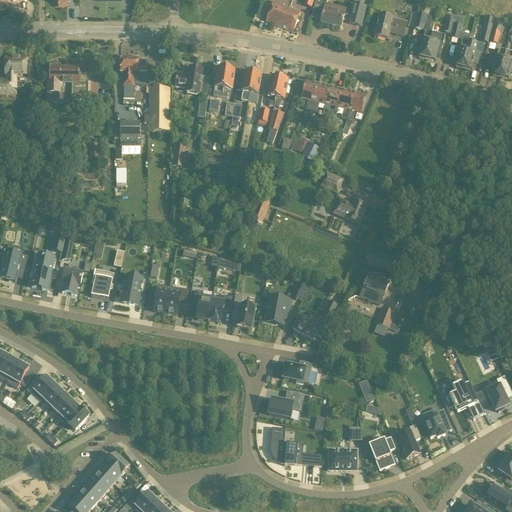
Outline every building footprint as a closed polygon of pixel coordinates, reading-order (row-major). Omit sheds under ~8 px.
[(311,9),(313,0),(305,0),(303,6),(311,9)] [(273,3),(266,23),(293,33),(301,13),(273,3)] [(346,10),(325,5),(321,24),(341,29),(344,16),(351,18),(349,25),(361,27),(365,8),(354,5),(352,12),(346,11),(346,10)] [(418,58),(418,60),(425,61),(432,34),(431,34),(433,24),(429,23),(430,18),(417,15),(414,31),(424,33),(422,41),(421,41),(417,58),(418,58)] [(396,36),(403,38),(407,23),(379,16),(374,37),(388,40),(390,33),(397,34),(396,36)] [(451,35),(453,25),(454,22),(455,17),(450,16),(449,21),(446,20),(443,33),(451,35)] [(486,18),(485,23),(482,32),(490,34),(494,20),(486,18)] [(462,27),(453,25),(451,35),(450,39),(459,41),(462,27)] [(495,26),(493,25),(489,44),(497,46),(500,34),(501,27),(495,26)] [(444,37),(432,34),(425,61),(432,63),(433,62),(434,62),(436,56),(440,57),(442,46),(444,37)] [(455,67),(455,69),(462,70),(469,42),(470,37),(463,35),(461,42),(459,51),(458,51),(454,67),(455,67)] [(477,44),(469,42),(462,70),(469,72),(470,71),(471,71),(473,65),(477,66),(480,54),(475,53),(477,44)] [(493,76),(493,78),(499,79),(505,54),(498,52),(497,58),(495,57),(494,63),(490,62),(488,69),(492,70),(491,76),(493,76)] [(511,67),(511,68),(511,65),(511,61),(511,62),(511,56),(511,55),(505,54),(499,79),(506,81),(507,80),(508,80),(510,74),(511,74),(511,67)] [(6,74),(6,79),(6,83),(0,83),(0,96),(15,96),(15,89),(15,75),(26,75),(26,59),(5,59),(5,74),(6,74)] [(123,73),(123,99),(134,100),(134,88),(146,88),(147,88),(147,86),(146,61),(120,60),(120,73),(123,73)] [(72,84),(71,101),(97,102),(97,85),(79,84),(79,67),(66,67),(66,69),(60,69),(60,67),(50,67),(49,84),(47,84),(47,94),(60,94),(60,84),(72,84)] [(220,69),(217,68),(213,98),(221,99),(226,68),(220,67),(220,69)] [(233,69),(226,68),(221,99),(226,100),(228,91),(232,91),(235,71),(233,71),(233,69)] [(186,94),(199,96),(204,96),(207,97),(209,79),(201,78),(202,72),(189,70),(188,75),(188,77),(178,75),(176,89),(187,90),(186,94)] [(245,94),(243,102),(248,103),(253,73),(247,72),(246,73),(244,73),(241,93),(245,94)] [(248,103),(247,109),(252,110),(254,96),(258,96),(262,76),(260,75),(260,74),(253,73),(248,103)] [(269,106),(273,107),(279,77),(274,76),(273,78),(271,77),(267,97),(271,98),(269,106)] [(286,79),(279,77),(273,107),(278,109),(280,100),(284,101),(288,81),(286,80),(286,79)] [(310,113),(311,112),(317,86),(305,83),(301,101),(309,103),(306,112),(307,112),(310,113)] [(162,90),(162,86),(147,86),(147,88),(146,88),(145,98),(144,99),(149,99),(149,112),(149,117),(145,117),(145,125),(149,125),(149,133),(169,134),(170,112),(169,90),(162,90)] [(325,106),(329,89),(317,86),(311,112),(310,113),(317,115),(317,112),(319,105),(325,106)] [(341,92),(329,89),(325,106),(331,108),(330,112),(329,117),(330,118),(328,123),(332,124),(335,119),(337,109),(341,92)] [(346,121),(353,94),(341,92),(337,109),(335,119),(336,119),(338,110),(343,111),(341,120),(337,130),(342,132),(346,121)] [(361,115),(365,97),(353,94),(346,121),(342,132),(341,134),(339,139),(344,141),(344,139),(346,140),(353,123),(355,113),(361,115)] [(219,104),(210,102),(209,112),(218,113),(219,104)] [(225,118),(232,119),(234,106),(227,104),(225,118)] [(206,106),(198,105),(197,118),(204,119),(206,106)] [(241,107),(234,106),(232,119),(239,120),(241,107)] [(269,112),(260,110),(258,123),(267,125),(269,112)] [(269,131),(266,144),(272,145),(284,115),(273,112),(269,131)] [(140,125),(124,125),(114,125),(114,141),(140,141),(140,125)] [(297,156),(301,158),(309,142),(302,139),(301,141),(296,139),(291,150),(297,153),(297,156)] [(102,145),(89,145),(90,159),(102,158),(102,145)] [(316,149),(308,145),(302,157),(310,161),(316,149)] [(175,146),(172,167),(183,169),(186,147),(175,146)] [(82,165),(75,164),(74,172),(81,173),(82,165)] [(126,171),(116,171),(116,188),(126,188),(126,171)] [(343,182),(337,179),(326,175),(321,188),(331,192),(337,195),(343,182)] [(65,182),(60,193),(70,197),(74,186),(65,182)] [(252,215),(264,220),(273,198),(261,193),(252,215)] [(359,226),(367,207),(352,201),(350,205),(339,201),(333,215),(344,219),(359,226)] [(56,246),(63,248),(65,238),(58,236),(56,246)] [(62,261),(69,263),(73,248),(66,246),(62,261)] [(117,252),(114,268),(120,269),(124,254),(117,252)] [(0,278),(0,280),(15,284),(18,270),(25,272),(28,258),(21,256),(20,258),(6,254),(4,263),(1,262),(0,265),(0,271),(2,272),(0,278)] [(33,281),(31,289),(47,292),(53,262),(38,258),(35,273),(38,273),(36,281),(33,281)] [(217,269),(228,271),(230,262),(219,260),(217,269)] [(152,266),(150,279),(156,280),(158,267),(152,266)] [(62,297),(75,300),(77,292),(79,292),(83,276),(65,272),(61,288),(63,289),(62,297)] [(94,286),(92,298),(108,302),(113,276),(95,272),(92,285),(94,286)] [(375,295),(383,298),(388,285),(381,282),(381,281),(369,276),(363,290),(363,291),(360,299),(371,304),(375,295)] [(125,283),(124,283),(122,282),(120,294),(122,294),(123,294),(122,302),(122,304),(134,306),(138,307),(139,301),(140,302),(142,302),(146,282),(143,281),(142,281),(137,280),(126,278),(125,283)] [(308,287),(300,282),(296,289),(305,293),(308,287)] [(158,287),(153,313),(165,315),(169,289),(158,287)] [(429,287),(426,293),(435,298),(438,293),(429,287)] [(169,289),(165,315),(177,317),(179,303),(186,304),(188,292),(169,289)] [(195,292),(192,307),(199,308),(197,320),(208,322),(213,298),(201,296),(202,294),(195,292)] [(252,331),(256,306),(242,303),(243,297),(235,296),(232,313),(239,314),(237,328),(252,331)] [(213,298),(208,322),(220,324),(222,312),(229,313),(231,299),(224,297),(224,300),(213,298)] [(269,298),(265,322),(283,326),(285,315),(289,316),(291,305),(287,304),(287,301),(269,298)] [(323,314),(332,318),(338,308),(329,303),(323,314)] [(429,309),(420,303),(417,309),(425,314),(429,309)] [(389,330),(395,314),(381,309),(375,325),(389,330)] [(320,341),(329,325),(320,320),(316,328),(300,319),(299,322),(297,321),(292,330),(294,331),(293,333),(313,343),(315,338),(320,341)] [(490,343),(483,346),(486,352),(493,349),(490,343)] [(0,373),(9,358),(0,353),(0,373)] [(9,358),(0,373),(0,379),(7,383),(18,364),(9,358)] [(282,380),(296,383),(296,385),(302,386),(303,384),(308,385),(312,365),(299,363),(298,369),(285,366),(285,367),(283,367),(282,374),(283,374),(282,380)] [(7,383),(6,384),(17,390),(29,369),(18,364),(7,383)] [(42,400),(55,387),(47,379),(30,396),(39,404),(43,401),(42,400)] [(455,394),(446,398),(450,407),(453,405),(454,408),(456,413),(457,415),(468,410),(474,407),(473,405),(478,403),(469,382),(463,385),(462,383),(451,388),(455,394)] [(367,383),(360,386),(362,391),(370,389),(367,383)] [(64,395),(55,387),(42,400),(43,401),(50,408),(64,395)] [(486,394),(495,413),(497,412),(498,414),(503,412),(502,410),(509,407),(500,387),(486,394)] [(268,416),(290,421),(292,412),(301,413),(304,396),(287,393),(285,401),(286,401),(285,405),(271,402),(268,416)] [(72,402),(64,395),(50,408),(58,416),(59,416),(72,402)] [(59,416),(58,416),(57,418),(66,426),(67,424),(80,410),(72,402),(59,416)] [(374,409),(372,415),(381,417),(378,410),(374,409)] [(80,410),(67,424),(76,432),(89,419),(80,410)] [(437,411),(428,415),(430,420),(423,423),(430,440),(436,438),(437,440),(445,436),(444,435),(451,432),(443,412),(438,414),(437,411)] [(406,461),(420,455),(415,442),(421,440),(415,426),(409,429),(410,432),(396,438),(406,461)] [(49,443),(53,439),(49,434),(45,439),(49,443)] [(58,443),(53,439),(49,443),(54,447),(58,443)] [(395,466),(389,453),(395,451),(390,439),(385,441),(369,447),(379,473),(395,466)] [(284,441),(271,440),(270,450),(270,452),(270,454),(270,455),(271,457),(272,459),(273,461),(275,463),(276,463),(278,464),(280,465),(282,466),(284,466),(284,468),(296,469),(296,467),(301,467),(303,447),(284,445),(284,441)] [(329,452),(329,473),(356,473),(356,452),(329,452)] [(499,473),(511,481),(511,480),(511,455),(511,454),(499,473)] [(107,465),(121,477),(129,469),(128,468),(129,467),(124,463),(123,463),(115,456),(107,465)] [(321,469),(322,457),(315,457),(314,468),(321,469)] [(121,477),(107,465),(100,474),(114,486),(121,477)] [(114,486),(100,474),(92,482),(106,495),(114,486)] [(106,495),(92,482),(89,486),(88,485),(84,490),(98,503),(106,495)] [(494,486),(485,499),(504,511),(505,511),(509,507),(511,509),(511,494),(506,491),(504,493),(494,486)] [(98,503),(84,490),(83,490),(84,491),(77,499),(91,511),(98,503)] [(147,511),(156,502),(148,494),(143,499),(138,495),(130,504),(135,508),(133,509),(135,511),(147,511)] [(90,511),(91,511),(77,499),(69,508),(73,511),(90,511)] [(156,502),(147,511),(162,511),(165,510),(156,502)]
